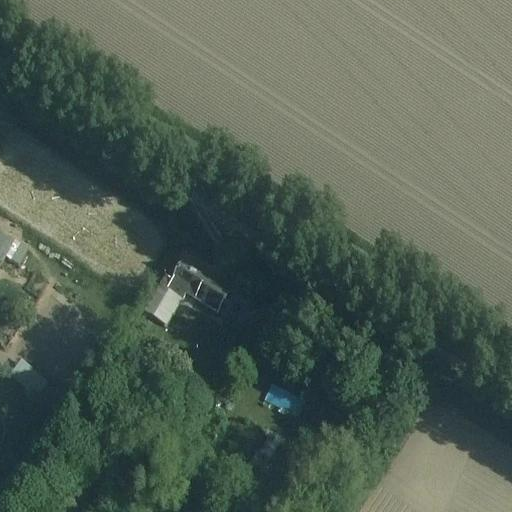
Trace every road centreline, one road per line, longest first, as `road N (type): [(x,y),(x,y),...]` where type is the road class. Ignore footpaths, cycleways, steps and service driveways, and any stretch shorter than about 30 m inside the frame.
road 1 (unclassified): [(321,283),(0,63)]
road 2 (track): [(321,283),(511,409)]
